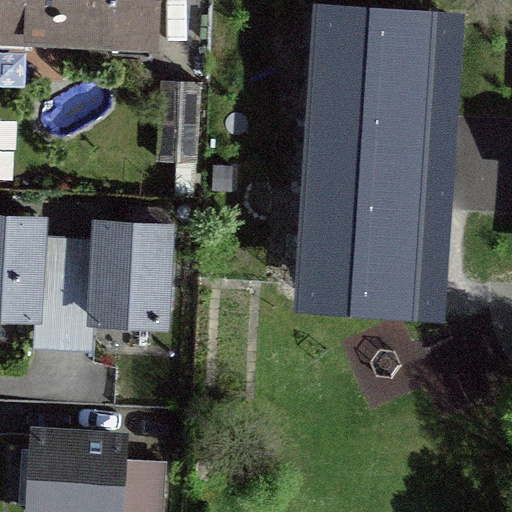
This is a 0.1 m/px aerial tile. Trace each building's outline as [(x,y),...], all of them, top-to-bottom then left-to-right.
[(0,0),(0,35),(158,43),(160,0),(0,0)] [(511,91),(511,5),(435,0),(256,0),(241,221),(511,239),(511,227),(511,156),(439,151),(443,87),(511,91)] [(201,77),(160,75),(156,155),(197,157),(201,77)] [(47,204),(0,202),(0,310),(35,312),(43,312),(46,232),(47,204)] [(176,213),(92,210),(91,233),(88,317),(94,317),(171,320),(176,213)] [(88,317),(91,233),(46,232),(43,312),(35,312),(33,344),(93,346),(94,317),(88,317)] [(129,425),(30,418),(23,511),(164,511),(169,457),(127,454),(129,425)]
